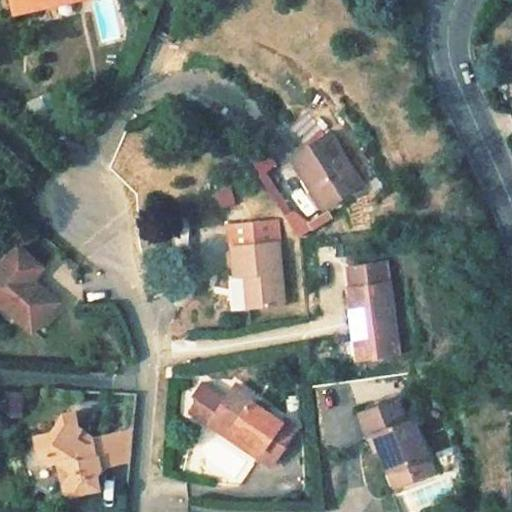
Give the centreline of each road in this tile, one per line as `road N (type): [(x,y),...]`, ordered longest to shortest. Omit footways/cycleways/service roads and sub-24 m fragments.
road 1 (residential): [(142,511),(154,357),(145,311),(81,191)]
road 2 (secondary): [(511,208),(452,72),(456,0)]
